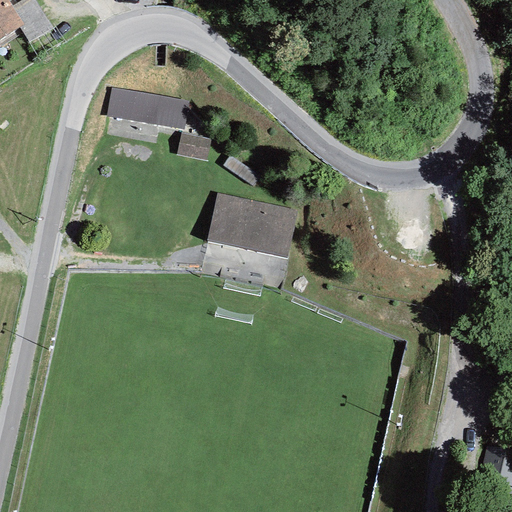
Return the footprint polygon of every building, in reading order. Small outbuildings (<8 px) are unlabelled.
[(0,0),(0,39),(19,27),(23,25),(11,5),(7,0),(0,0)] [(29,43),(53,29),(35,0),(20,0),(11,5),(23,25),(19,27),(29,43)] [(188,102),(111,88),(106,116),(182,129),(188,102)] [(210,140),(181,134),(176,154),(205,161),(210,140)] [(222,165),(253,187),(261,176),(229,155),(222,165)] [(296,212),(217,194),(207,240),(286,258),(296,212)] [(511,451),(487,446),(477,491),(511,498),(511,451)]
